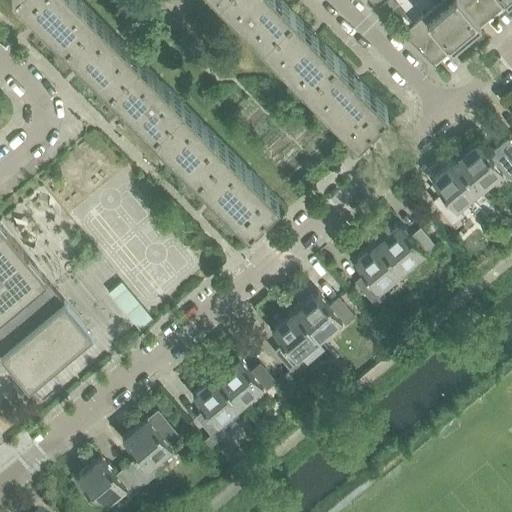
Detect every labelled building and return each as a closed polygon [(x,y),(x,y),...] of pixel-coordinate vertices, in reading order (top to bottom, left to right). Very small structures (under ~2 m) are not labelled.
[(94,12),(81,0),(20,0),(38,18),(44,24),(63,43),(94,12)] [(292,9),(282,0),(221,0),(261,40),(292,9)] [(384,12),(396,2),(394,0),(385,0),(378,7),(384,12)] [(493,14),(481,0),(438,0),(436,2),(465,37),(480,25),(479,23),(491,13),(493,14)] [(509,0),(481,0),(493,14),(494,13),(492,12),(505,1),(506,3),(509,0)] [(465,37),(436,2),(403,30),(402,29),(401,30),(434,63),(435,63),(433,61),(450,47),(451,49),(465,37)] [(335,54),(316,34),(310,28),(292,9),(261,40),(304,85),(335,54)] [(137,56),(94,12),(63,43),(107,87),(137,56)] [(386,106),(359,78),(353,72),(335,54),(304,85),(355,137),(386,106)] [(182,101),(137,56),(107,87),(151,131),(182,101)] [(226,144),(182,101),(151,131),(195,175),(226,144)] [(511,142),(508,137),(489,153),(477,139),(454,158),(479,188),(501,169),(507,177),(511,172),(511,142)] [(277,196),(226,144),(195,175),(247,227),(277,196)] [(456,207),(479,188),(454,158),(431,177),(443,191),(433,199),(452,222),(462,214),(456,207)] [(439,249),(420,226),(411,234),(399,220),(376,239),(400,268),(400,267),(408,276),(416,275),(428,265),(429,257),(439,249)] [(0,222),(0,352),(28,386),(92,333),(0,222)] [(378,286),(400,268),(376,239),(353,258),(365,272),(355,280),(372,300),(383,291),(378,286)] [(471,267),(464,259),(457,266),(464,273),(471,267)] [(121,280),(108,291),(139,327),(152,317),(121,280)] [(355,314),(339,296),(330,303),(317,288),(294,307),(318,336),(340,318),(344,323),(355,314)] [(296,355),(318,336),(294,307),(271,326),(283,342),(274,349),(290,368),(300,360),(296,355)] [(275,380),(260,361),(251,369),(238,354),(215,373),(239,402),(262,383),(273,395),(288,382),(281,375),(275,380)] [(217,421),(239,402),(215,373),(192,392),(205,407),(196,415),(211,432),(204,438),(210,445),(224,433),(225,431),(217,421)] [(148,465),(173,445),(170,442),(178,434),(158,410),(149,418),(146,415),(122,435),(138,455),(127,463),(143,483),(155,473),(148,465)] [(143,483),(127,463),(116,472),(100,453),(76,474),(102,504),(126,484),(133,491),(143,483)]
